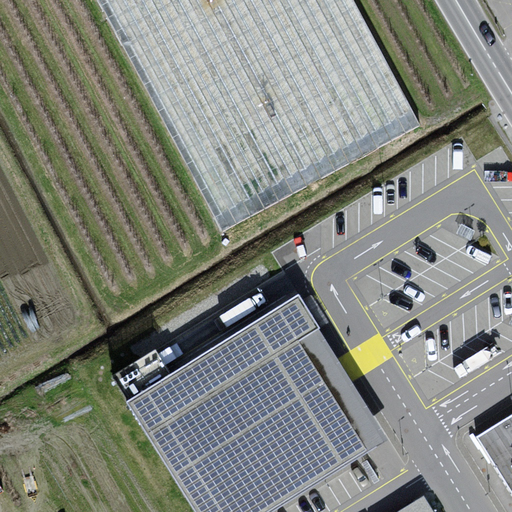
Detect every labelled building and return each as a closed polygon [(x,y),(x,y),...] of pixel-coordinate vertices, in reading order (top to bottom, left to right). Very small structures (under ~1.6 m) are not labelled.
[(352,0),(90,0),(221,237),(422,118),(352,0)] [(300,295),(128,403),(196,511),(273,511),(370,452),(301,341),(321,329),(300,295)] [(157,346),(116,369),(129,392),(170,369),(157,346)] [(511,413),(476,435),(511,492),(511,413)] [(433,511),(423,495),(395,511),(433,511)]
